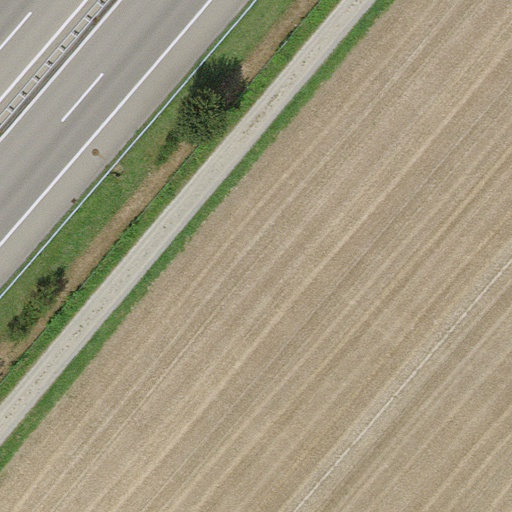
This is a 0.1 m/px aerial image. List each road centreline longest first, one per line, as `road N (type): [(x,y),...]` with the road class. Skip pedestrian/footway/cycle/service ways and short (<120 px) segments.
road 1 (track): [(355,0),(0,412)]
road 2 (motorway): [(0,196),(168,0)]
